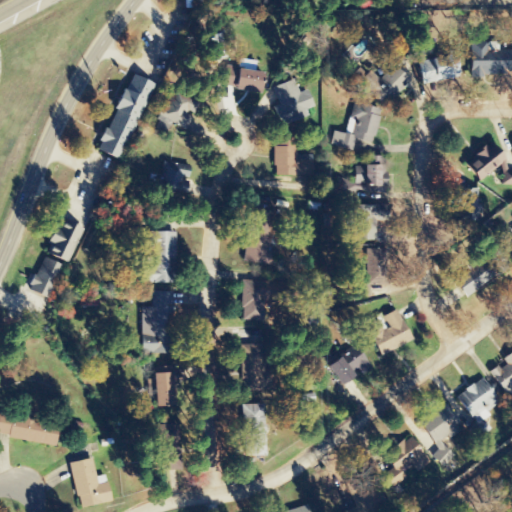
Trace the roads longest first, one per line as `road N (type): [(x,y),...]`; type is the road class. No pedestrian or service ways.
road 1 (residential): [(136,511),(256,482),(291,465),(511,302)]
road 2 (residential): [(207,494),(201,312),(216,271),(240,119)]
road 3 (residential): [(511,107),(454,109),(421,129),(424,287),(455,344)]
road 4 (secondary): [(0,261),(81,70),(132,0)]
